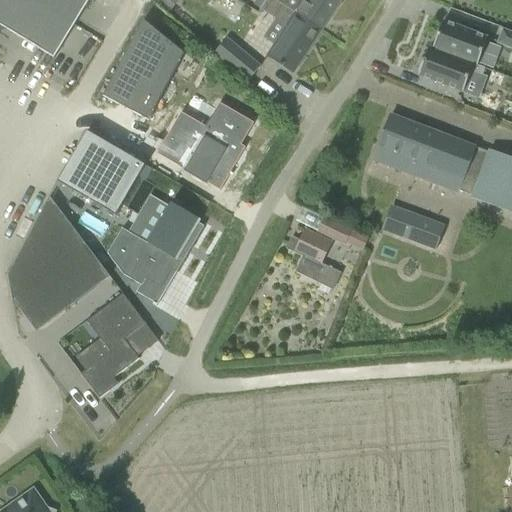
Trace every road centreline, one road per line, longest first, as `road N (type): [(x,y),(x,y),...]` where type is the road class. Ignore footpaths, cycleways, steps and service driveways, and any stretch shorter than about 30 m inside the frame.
road 1 (track): [(26,432),(65,445),(93,485),(182,381),(281,383),(511,362)]
road 2 (unclassified): [(182,381),(243,255),(399,0)]
